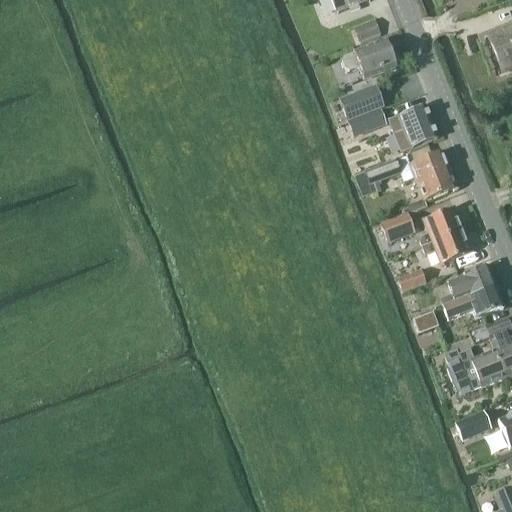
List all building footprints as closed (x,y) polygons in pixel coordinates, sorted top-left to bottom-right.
[(330,0),(337,16),(371,3),(369,0),(330,0)] [(375,22),(354,31),(360,45),(382,37),(375,22)] [(511,28),(487,38),(502,75),(511,70),(511,28)] [(384,42),(343,59),(340,63),(344,71),(348,73),(357,70),(364,83),(396,70),(394,65),(396,62),(393,56),(390,55),(384,42)] [(341,107),(347,123),(382,109),(375,89),(362,94),(364,98),(341,107)] [(422,111),(387,123),(400,154),(436,141),(426,112),(422,111)] [(380,113),(347,126),(353,141),(386,128),(380,113)] [(407,158),(395,163),(399,175),(403,184),(415,180),(424,204),(457,191),(442,155),(411,167),(407,158)] [(395,163),(362,175),(366,187),(399,175),(395,163)] [(421,251),(462,235),(453,212),(422,223),(428,237),(420,239),(418,244),(421,251)] [(413,236),(406,217),(380,227),(387,246),(413,236)] [(462,235),(421,251),(423,258),(434,254),(440,268),(470,256),(462,235)] [(451,298),(439,302),(443,311),(451,308),(495,291),(487,270),(459,281),(447,286),(451,298)] [(419,273),(396,282),(401,295),(424,287),(419,273)] [(503,311),(495,291),(451,308),(443,311),(447,324),(473,315),(475,322),(503,311)] [(411,323),(417,338),(438,330),(432,315),(411,323)] [(489,344),(493,355),(503,381),(511,377),(511,341),(505,323),(468,338),(473,350),(489,344)] [(503,381),(493,355),(472,363),(469,354),(457,359),(456,354),(444,359),(447,368),(445,369),(457,400),(472,394),(471,393),(480,389),(480,390),(503,381)] [(483,415),(455,427),(462,444),(490,432),(483,415)] [(511,417),(498,424),(509,452),(511,450),(511,417)] [(511,511),(511,490),(511,489),(493,497),(498,511),(511,511)]
